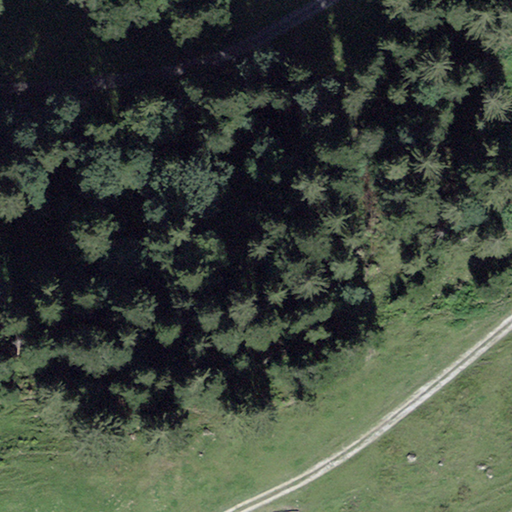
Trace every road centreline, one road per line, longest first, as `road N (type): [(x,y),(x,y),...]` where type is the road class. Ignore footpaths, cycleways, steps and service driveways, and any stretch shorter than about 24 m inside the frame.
road 1 (track): [(511,320),(329,462),(236,511)]
road 2 (track): [(0,84),(116,79),(196,58),(317,0)]
